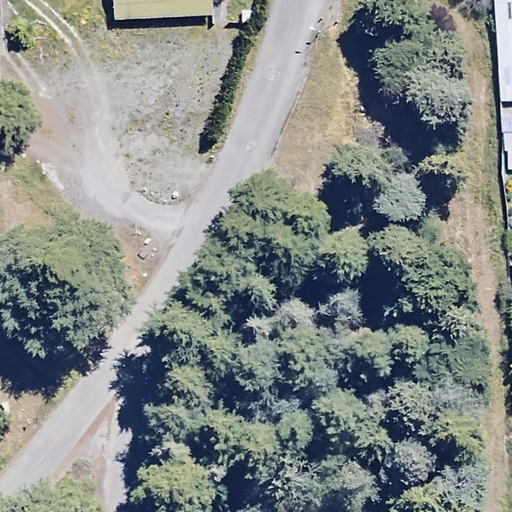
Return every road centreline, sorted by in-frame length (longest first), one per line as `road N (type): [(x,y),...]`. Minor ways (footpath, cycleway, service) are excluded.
road 1 (unclassified): [(151,113),(457,102)]
road 2 (unclassified): [(171,503),(468,491)]
road 3 (residential): [(157,219),(171,503)]
road 4 (unclassified): [(0,227),(157,219)]
